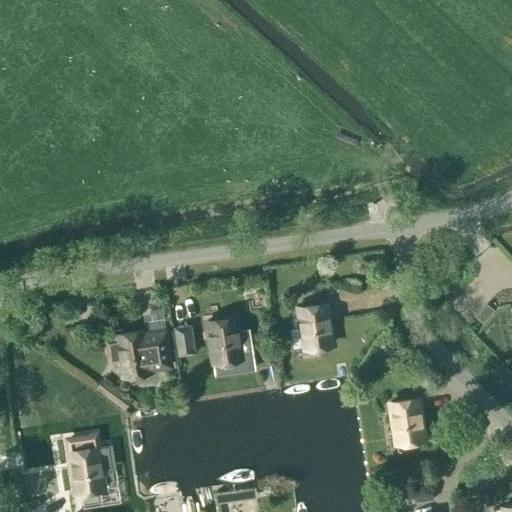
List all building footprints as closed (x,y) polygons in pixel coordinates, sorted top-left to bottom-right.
[(332,343),(326,303),(298,307),(304,347),(332,343)] [(482,323),(494,311),(487,304),(476,316),(482,323)] [(241,357),(235,316),(207,321),(213,361),(241,357)] [(190,326),(174,328),(178,356),(194,353),(190,326)] [(144,333),(144,330),(116,334),(117,339),(107,341),(110,362),(120,360),(122,375),(150,370),(150,368),(169,365),(164,330),(144,333)] [(132,398),(103,376),(95,388),(123,409),(132,398)] [(396,442),(424,437),(418,397),(390,401),(396,442)] [(69,451),(76,491),(103,487),(97,446),(69,451)] [(408,501),(433,497),(431,482),(406,485),(408,501)] [(255,486),(213,492),(215,503),(257,497),(255,486)]
